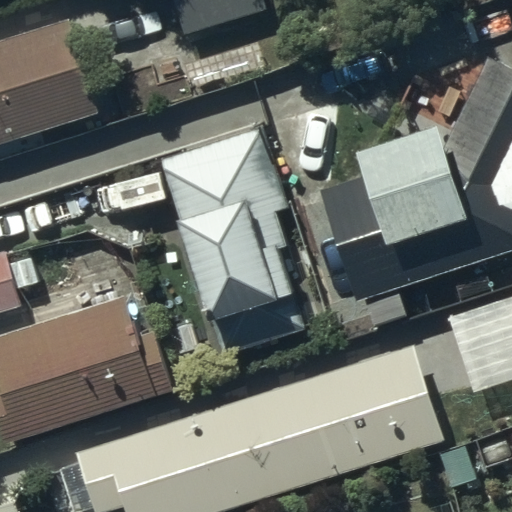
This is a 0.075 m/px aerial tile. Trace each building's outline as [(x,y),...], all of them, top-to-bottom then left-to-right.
[(171,0),(180,33),(264,11),(261,0),(171,0)] [(0,40),(0,143),(95,114),(67,20),(0,40)] [(438,153),(429,130),(350,154),(358,179),(317,192),(351,302),(511,252),(511,74),(486,60),(438,153)] [(263,131),(161,161),(179,223),(170,225),(200,325),(205,324),(215,357),(305,330),(294,293),(283,296),(269,250),(283,246),(272,211),(285,207),(263,131)] [(4,256),(0,256),(0,312),(18,308),(4,256)] [(0,445),(166,389),(148,335),(130,341),(115,299),(0,337),(0,445)] [(106,511),(121,507),(122,511),(213,511),(439,439),(410,347),(74,456),(91,511),(106,511)]
